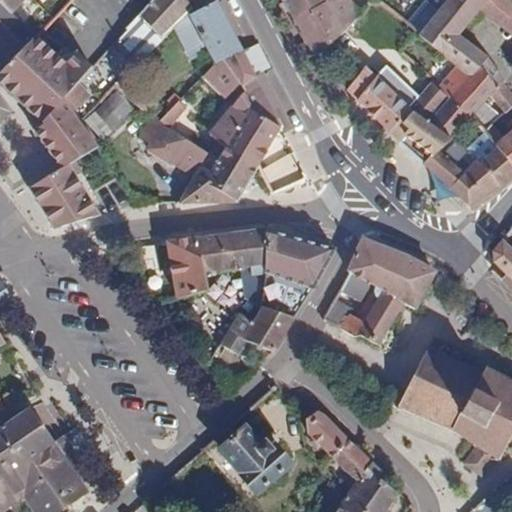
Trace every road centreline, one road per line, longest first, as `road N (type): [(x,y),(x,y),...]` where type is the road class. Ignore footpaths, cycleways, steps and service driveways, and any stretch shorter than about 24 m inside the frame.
road 1 (residential): [(111,511),(281,364),(352,239)]
road 2 (residential): [(311,211),(144,227),(24,255)]
road 3 (residential): [(251,0),(334,155)]
